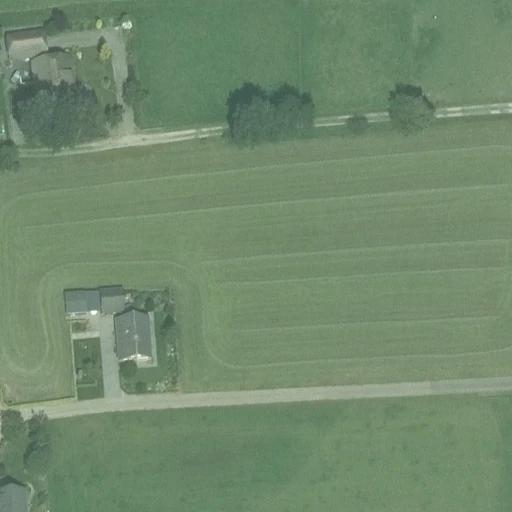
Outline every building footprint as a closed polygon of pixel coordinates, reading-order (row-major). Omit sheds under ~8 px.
[(42,57),(39,36),(5,41),(8,62),(42,57)] [(32,68),(39,116),(73,110),(65,63),(32,68)] [(120,293),(98,295),(100,317),(122,315),(120,293)] [(84,294),(63,296),(65,317),(87,316),(84,294)] [(146,321),(114,324),(117,364),(149,362),(146,321)] [(0,511),(25,511),(25,495),(0,496),(0,511)]
